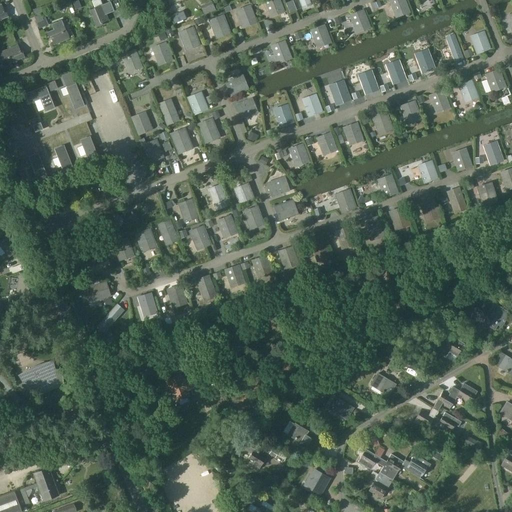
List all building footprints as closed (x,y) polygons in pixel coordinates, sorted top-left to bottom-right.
[(263,0),(270,18),(285,12),(280,0),(263,0)] [(298,0),(302,9),(311,5),(309,0),(298,0)] [(411,13),(405,0),(388,0),(395,19),(411,13)] [(1,4),(0,4),(0,20),(8,17),(6,11),(4,12),(1,4)] [(101,23),(109,20),(102,4),(94,8),(89,10),(96,28),(102,25),(101,23)] [(258,23),(251,6),(236,11),(243,29),(258,23)] [(371,28),(364,9),(349,15),(356,34),(371,28)] [(231,34),(223,15),(209,21),(216,40),(231,34)] [(35,20),(39,29),(48,25),(45,16),(35,20)] [(66,30),(65,31),(61,21),(51,25),(54,30),(46,33),(49,39),(51,38),(54,45),(69,39),(66,30)] [(331,43),(325,25),(310,30),(316,48),(331,43)] [(200,46),(194,27),(179,32),(185,51),(200,46)] [(476,55),(490,50),(485,36),(471,41),(476,55)] [(276,60),(290,55),(284,41),(271,46),(276,60)] [(158,66),(173,60),(165,42),(151,48),(158,66)] [(22,51),(20,52),(17,45),(0,52),(0,61),(6,59),(8,64),(24,58),(22,51)] [(121,55),(128,73),(143,68),(136,49),(121,55)] [(436,69),(430,53),(416,59),(422,74),(436,69)] [(407,80),(401,64),(387,69),(393,85),(407,80)] [(507,88),(500,69),(485,74),(492,93),(507,88)] [(379,90),(374,74),(359,80),(365,95),(379,90)] [(243,75),(225,83),(230,97),(249,90),(243,75)] [(480,98),(473,80),(458,85),(465,104),(480,98)] [(351,100),(345,85),(330,91),(336,106),(351,100)] [(434,110),(449,104),(443,90),(428,96),(434,110)] [(209,110),(202,92),(187,97),(194,116),(209,110)] [(239,120),(258,112),(252,98),(234,106),(239,120)] [(303,104),(308,117),(322,112),(317,99),(303,104)] [(415,100),(400,106),(405,121),(420,115),(415,100)] [(167,125),(178,120),(175,111),(174,111),(171,104),(161,108),(165,118),(164,118),(167,125)] [(279,128),(294,123),(287,104),(273,109),(279,128)] [(153,130),(146,112),(131,118),(139,136),(153,130)] [(391,126),(385,112),(372,117),(377,131),(391,126)] [(198,124),(203,138),(217,132),(211,119),(198,124)] [(364,141),(358,122),(343,127),(349,146),(364,141)] [(176,148),(189,142),(184,129),(171,134),(176,148)] [(321,152),(336,146),(330,132),(316,138),(321,152)] [(140,142),(149,164),(164,158),(157,139),(146,144),(144,140),(140,142)] [(310,162),(304,143),(288,149),(295,168),(310,162)] [(504,161),(499,146),(485,151),(490,166),(504,161)] [(467,153),(453,158),(457,172),(472,166),(467,153)] [(417,165),(424,184),(440,179),(433,160),(417,165)] [(511,189),(511,168),(500,172),(506,191),(511,189)] [(97,174),(98,175),(87,179),(91,188),(99,186),(108,183),(104,172),(97,174)] [(377,180),(384,198),(399,193),(392,175),(377,180)] [(271,197),(289,191),(285,177),(266,183),(271,197)] [(247,184),(234,190),(239,203),(253,198),(247,184)] [(477,188),(481,202),(495,198),(491,184),(477,188)] [(454,209),(463,206),(461,198),(462,198),(458,188),(447,193),(449,200),(450,200),(454,209)] [(335,195),(342,214),(357,208),(350,189),(335,195)] [(222,190),(210,194),(216,210),(227,206),(222,190)] [(437,211),(432,198),(419,202),(424,216),(437,211)] [(178,204),(184,223),(200,218),(193,199),(178,204)] [(293,200),(274,207),(279,222),(299,215),(293,200)] [(242,211),(250,231),(265,225),(258,205),(242,211)] [(0,224),(13,223),(11,208),(0,209),(0,224)] [(403,208),(389,212),(394,226),(407,222),(403,208)] [(216,221),(222,234),(235,229),(230,216),(216,221)] [(368,236),(382,231),(377,217),(363,222),(368,236)] [(158,225),(166,246),(179,241),(171,220),(158,225)] [(195,245),(208,240),(203,226),(189,232),(195,245)] [(335,231),(341,250),(357,245),(351,226),(335,231)] [(135,234),(142,253),(157,247),(150,228),(135,234)] [(14,234),(0,243),(0,246),(8,258),(24,248),(14,234)] [(312,247),(316,257),(326,254),(323,246),(324,246),(321,237),(309,241),(312,247)] [(118,256),(131,252),(127,238),(113,242),(118,256)] [(102,246),(83,252),(88,268),(107,262),(102,246)] [(300,265),(293,246),(278,251),(284,270),(300,265)] [(273,274),(267,255),(251,261),(258,279),(273,274)] [(243,279),(238,265),(224,270),(229,284),(243,279)] [(20,273),(16,293),(34,296),(37,276),(20,273)] [(208,276),(196,280),(199,286),(203,297),(213,293),(210,285),(211,285),(208,276)] [(107,282),(90,287),(95,302),(111,298),(107,282)] [(167,289),(173,308),(188,304),(182,284),(167,289)] [(152,293),(137,298),(141,312),(156,307),(152,293)] [(117,305),(101,323),(107,328),(123,310),(117,305)] [(509,316),(495,307),(488,319),(502,328),(509,316)] [(457,357),(465,344),(452,336),(441,355),(446,358),(449,352),(457,357)] [(511,359),(506,355),(498,368),(511,375),(511,359)] [(23,382),(16,386),(25,396),(27,397),(31,395),(32,396),(57,385),(57,386),(58,385),(63,384),(62,368),(54,370),(53,365),(46,366),(39,369),(33,371),(27,374),(21,378),(23,382)] [(189,378),(182,381),(180,375),(166,381),(171,393),(173,393),(177,402),(183,399),(185,403),(191,401),(189,396),(187,392),(194,390),(191,383),(189,378)] [(389,397),(396,384),(382,376),(375,388),(389,397)] [(469,405),(476,392),(465,385),(460,393),(453,388),(450,394),(457,397),(469,405)] [(457,397),(450,394),(443,390),(433,409),(437,412),(443,403),(451,407),(457,397)] [(328,408),(346,420),(354,408),(336,396),(328,408)] [(437,412),(433,409),(431,412),(424,407),(414,422),(427,430),(432,422),(435,417),(434,417),(437,412)] [(435,417),(432,422),(450,433),(459,420),(445,413),(440,420),(435,417)] [(299,447),(305,451),(311,440),(306,436),(308,432),(294,423),(287,435),(301,443),(299,447)] [(260,467),(268,454),(250,443),(247,448),(253,452),(248,460),(260,467)] [(380,458),(374,454),(366,449),(358,462),(371,470),(375,462),(383,466),(386,461),(380,458)] [(511,470),(511,454),(508,452),(501,465),(511,470)] [(401,467),(403,462),(390,454),(386,461),(383,466),(380,472),(392,480),(401,467)] [(403,462),(401,467),(419,479),(427,465),(413,458),(409,465),(403,462)] [(58,496),(48,468),(34,474),(38,484),(24,489),(25,493),(39,488),(44,501),(58,496)] [(306,483),(320,491),(327,479),(313,470),(306,483)] [(381,498),(392,480),(380,472),(369,491),(381,498)] [(0,511),(18,511),(22,511),(20,507),(29,503),(24,489),(14,492),(0,497),(0,511)]
